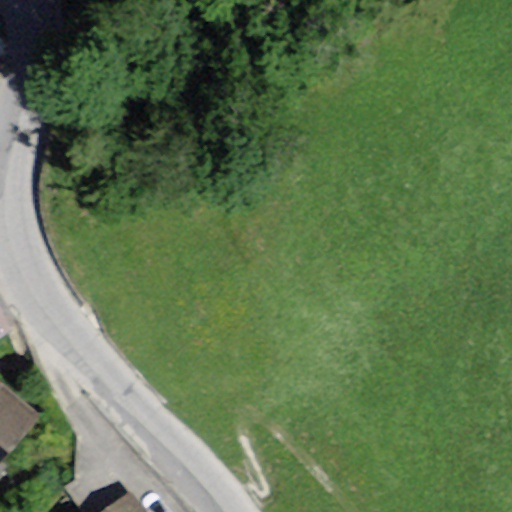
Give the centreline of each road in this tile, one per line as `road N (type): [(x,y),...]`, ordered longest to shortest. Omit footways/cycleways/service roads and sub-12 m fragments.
road 1 (residential): [(0,222),(83,351),(232,511)]
road 2 (residential): [(28,0),(0,141)]
